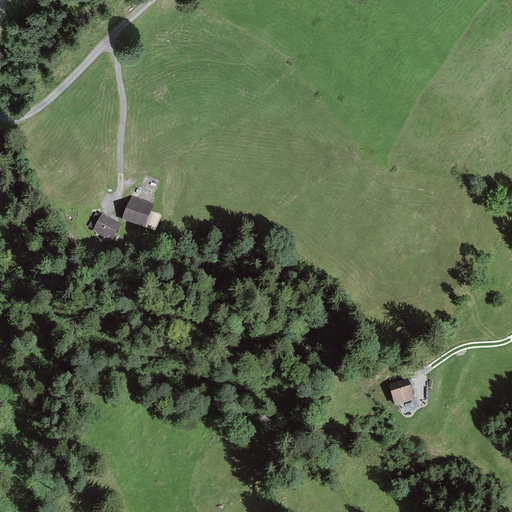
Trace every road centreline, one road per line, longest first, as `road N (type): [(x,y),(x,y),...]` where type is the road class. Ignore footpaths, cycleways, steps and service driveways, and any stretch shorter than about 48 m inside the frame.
road 1 (track): [(150,0),(36,105),(0,111)]
road 2 (track): [(111,35),(123,102),(121,190)]
